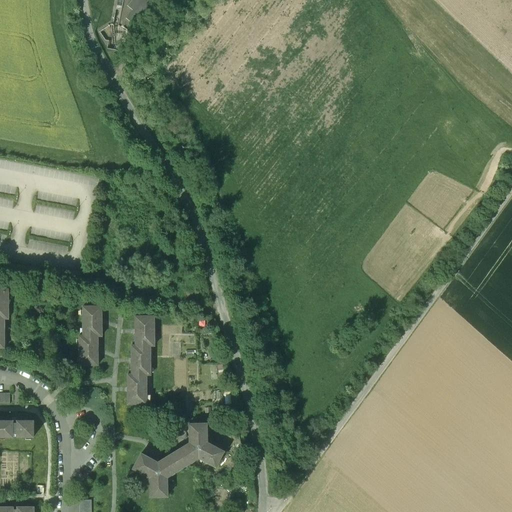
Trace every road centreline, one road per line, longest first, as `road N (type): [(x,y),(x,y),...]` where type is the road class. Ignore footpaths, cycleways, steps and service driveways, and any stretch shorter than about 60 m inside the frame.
road 1 (unclassified): [(262,511),(252,404),(189,207),(97,56),(82,0)]
road 2 (unclassified): [(511,188),(276,511)]
road 3 (residential): [(60,511),(56,414),(45,393),(0,374)]
